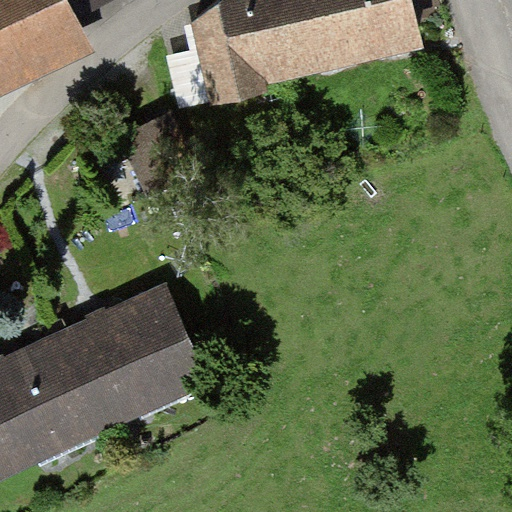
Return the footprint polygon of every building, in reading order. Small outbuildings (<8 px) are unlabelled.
[(0,0),(0,65),(76,29),(63,0),(0,0)] [(415,0),(220,0),(199,18),(218,98),(269,86),(265,69),(423,32),(415,0)] [(201,168),(174,115),(124,141),(151,194),(201,168)] [(180,281),(73,335),(118,425),(225,371),(180,281)] [(73,335),(0,370),(0,458),(10,478),(118,425),(73,335)]
